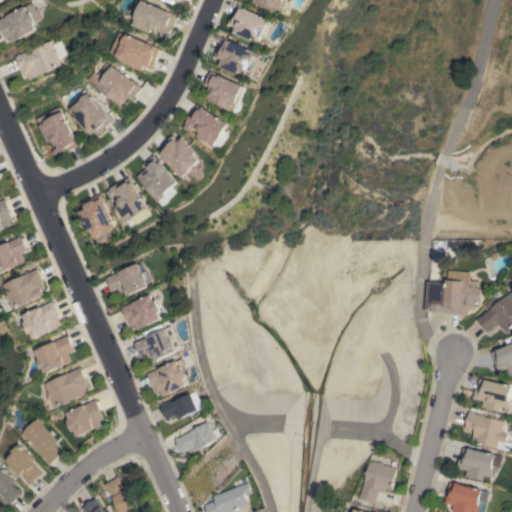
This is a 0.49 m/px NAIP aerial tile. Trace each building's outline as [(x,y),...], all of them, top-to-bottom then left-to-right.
[(141,0),(176,14),(171,27),(172,27),(168,36),(167,35),(165,39),(159,36),(160,33),(159,30),(156,29),(155,29),(153,30),(152,29),(150,33),(132,25),(135,19),(134,18),(141,0)] [(288,0),(288,1),(289,2),(287,10),(255,2),(255,0),(288,0)] [(33,3),(36,9),(38,8),(43,18),(36,21),(36,22),(34,23),(37,29),(13,42),(11,37),(6,39),(3,34),(0,28),(0,18),(25,6),(25,7),(33,3)] [(234,15),(235,15),(239,4),(272,19),(272,20),(276,22),(271,36),(266,34),(263,41),(256,38),(255,40),(234,31),(236,27),(230,24),(234,15)] [(123,62),(123,60),(116,56),(109,52),(118,32),(125,36),(126,33),(159,48),(154,59),(156,60),(152,69),(149,68),(149,67),(145,65),(143,70),(123,62)] [(220,47),(224,49),(227,39),(264,54),(255,75),(250,73),(250,74),(242,71),(241,73),(222,65),(219,63),(221,59),(216,57),(220,47)] [(55,48),(56,48),(59,55),(63,64),(54,68),(53,70),(48,72),(46,72),(30,79),(28,74),(25,75),(23,69),(22,70),(15,57),(52,40),(55,48)] [(94,86),(95,85),(88,80),(93,72),(97,75),(107,62),(141,87),(132,99),(128,96),(125,100),(121,106),(94,86)] [(212,71),(246,86),(245,87),(248,88),(241,104),(240,103),(236,111),(206,98),(210,88),(206,86),(212,71)] [(74,117),(76,115),(70,109),(71,109),(67,105),(83,89),(87,93),(88,93),(113,119),(103,128),(104,129),(97,135),(94,131),(90,134),(88,132),(74,117)] [(193,127),(191,131),(185,127),(187,123),(186,123),(191,114),(192,115),(197,105),(231,123),(227,130),(229,131),(230,132),(230,134),(230,137),(227,140),(225,145),(223,147),(222,147),(219,146),(216,145),(216,146),(199,136),(201,132),(200,131),(199,128),(196,126),(193,127)] [(38,125),(39,125),(35,118),(56,107),(59,112),(60,111),(78,145),(67,151),(67,152),(59,156),(59,155),(55,157),(51,151),(55,148),(56,147),(54,143),(52,142),(51,141),(50,140),(47,142),(38,125)] [(158,151),(174,136),(178,140),(182,136),(198,152),(196,154),(202,160),(191,170),(192,171),(187,176),(186,175),(184,177),(158,151)] [(147,168),(143,164),(155,154),(180,181),(166,194),(167,195),(161,201),(139,176),(147,168)] [(118,196),(115,196),(112,198),(108,191),(111,189),(110,188),(118,183),(119,183),(130,176),(151,208),(151,210),(153,212),(153,215),(139,224),(137,223),(135,220),(134,218),(127,222),(117,206),(120,203),(120,202),(120,200),(120,199),(118,196)] [(160,201),(165,206),(178,192),(173,187),(160,201)] [(80,212),(85,209),(82,203),(102,193),(118,226),(117,227),(121,233),(99,243),(93,230),(90,231),(80,212)] [(0,199),(4,198),(10,212),(9,212),(12,218),(9,220),(11,225),(0,230),(0,199)] [(0,245),(21,236),(27,250),(21,252),(25,261),(0,272),(0,245)] [(142,262),(144,267),(145,267),(147,270),(148,270),(152,279),(150,280),(152,283),(148,285),(149,286),(126,296),(124,291),(121,292),(119,288),(112,291),(106,278),(142,262)] [(37,268),(43,282),(42,282),(45,288),(41,290),(43,295),(12,309),(8,300),(7,300),(4,293),(5,293),(1,285),(37,268)] [(445,273),(462,275),(474,276),(472,306),(467,306),(466,315),(425,312),(428,282),(445,283),(445,273)] [(497,323),(486,332),(475,320),(480,315),(480,316),(505,295),(506,296),(511,290),(511,326),(505,333),(497,323)] [(151,294),(154,300),(156,299),(162,311),(160,312),(162,318),(137,330),(135,325),(131,327),(128,320),(128,321),(122,308),(151,294)] [(58,314),(57,315),(60,321),(56,322),(58,328),(33,339),(30,333),(28,334),(23,322),(25,321),(22,314),(52,301),(58,314)] [(173,326),(181,346),(176,348),(177,351),(155,361),(152,356),(149,357),(147,353),(140,356),(134,343),(173,326)] [(45,373),(42,367),(41,368),(38,360),(39,359),(34,350),(67,335),(73,349),(68,352),(72,361),(45,373)] [(491,351),(511,342),(511,373),(510,374),(509,372),(508,372),(507,369),(499,372),(491,351)] [(184,358),(186,364),(183,366),(188,377),(186,378),(188,385),(163,396),(161,390),(157,392),(155,386),(154,387),(148,373),(184,358)] [(80,367),(86,380),(85,381),(88,387),(85,388),(87,393),(69,401),(70,402),(64,405),(64,404),(55,408),(51,398),(50,399),(47,392),(48,392),(44,384),(80,367)] [(483,407),(483,405),(482,404),(483,400),(473,398),(475,388),(477,389),(479,378),(510,386),(511,384),(511,397),(509,397),(508,401),(509,401),(508,408),(507,408),(506,412),(503,411),(504,407),(501,406),(500,411),(483,407)] [(165,403),(176,398),(177,401),(196,392),(198,392),(200,397),(202,398),(205,406),(204,408),(179,419),(177,414),(172,417),(170,421),(165,419),(166,416),(165,415),(164,415),(162,409),(160,405),(165,403)] [(102,412),(101,413),(103,419),(100,420),(102,425),(77,436),(74,430),(72,432),(67,420),(69,419),(66,412),(96,399),(102,412)] [(511,442),(511,451),(496,448),(497,447),(475,443),(476,437),(472,436),(473,430),(465,428),(466,422),(465,422),(466,417),(467,417),(469,411),(474,412),(474,413),(483,415),(482,416),(486,417),(487,415),(496,416),(496,419),(503,421),(502,424),(503,424),(502,428),(503,429),(502,432),(507,433),(505,441),(511,442)] [(54,438),(54,437),(57,441),(54,444),(61,452),(57,456),(58,457),(54,461),(54,460),(50,464),(20,434),(35,419),(54,438)] [(179,437),(179,438),(188,432),(189,433),(208,421),(218,438),(198,450),(195,446),(183,453),(181,449),(180,449),(177,444),(178,443),(175,439),(179,437)] [(26,451),(26,450),(30,454),(35,459),(31,463),(42,473),(30,485),(20,475),(20,476),(16,472),(17,472),(15,470),(14,470),(10,466),(10,465),(6,461),(14,452),(12,450),(19,444),(26,451)] [(465,476),(466,470),(457,468),(459,458),(460,459),(461,455),(465,456),(465,454),(467,455),(469,448),(473,449),(495,454),(494,455),(502,456),(499,467),(498,466),(497,471),(493,470),(491,477),(484,475),(483,480),(465,476)] [(392,489),(387,488),(386,493),(379,491),(377,503),(360,499),(362,493),(363,493),(366,481),(371,461),(374,462),(374,461),(379,462),(383,463),(383,464),(397,468),(392,489)] [(0,465),(15,481),(12,484),(15,488),(21,488),(21,495),(18,495),(9,504),(5,500),(6,500),(0,494),(0,465)] [(108,489),(105,484),(116,479),(117,476),(123,478),(122,483),(124,488),(128,485),(140,506),(131,511),(122,511),(115,499),(113,500),(108,489)] [(482,489),(489,491),(486,502),(487,502),(484,511),(477,511),(470,511),(469,511),(455,511),(451,511),(453,505),(444,503),(449,481),(460,483),(460,484),(482,489)] [(231,511),(206,511),(206,510),(207,510),(205,505),(216,500),(214,495),(218,494),(243,484),(243,485),(249,483),(252,493),(247,495),(251,504),(231,511)] [(104,510),(107,507),(110,511),(85,511),(82,507),(87,505),(86,504),(91,500),(92,501),(96,498),(104,510)]
